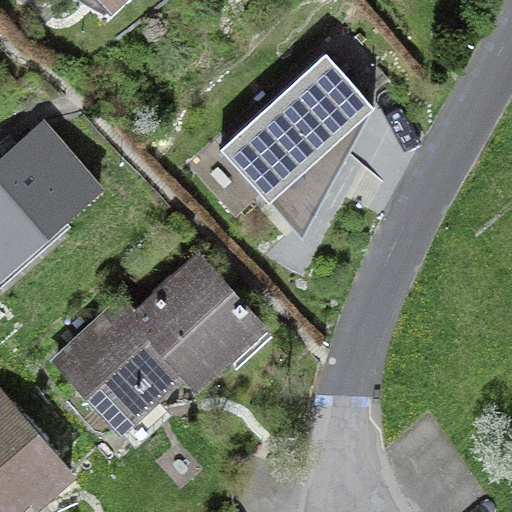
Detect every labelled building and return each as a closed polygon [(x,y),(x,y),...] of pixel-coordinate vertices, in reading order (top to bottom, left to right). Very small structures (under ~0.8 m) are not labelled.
[(95,0),(106,11),(118,0),(95,0)] [(376,95),(325,43),(222,141),(303,233),(376,95)] [(0,156),(0,259),(56,211),(64,221),(99,191),(39,122),(0,156)] [(200,258),(137,315),(184,366),(198,382),(261,324),(200,258)] [(184,366),(137,315),(123,300),(57,362),(119,428),(184,366)] [(70,472),(3,394),(0,396),(0,511),(2,511),(25,492),(34,503),(70,472)] [(186,402),(162,423),(207,469),(229,448),(186,402)] [(162,423),(139,444),(198,505),(220,484),(207,469),(162,423)] [(204,511),(198,505),(139,444),(114,466),(116,469),(156,511),(204,511)] [(156,511),(116,469),(90,494),(106,511),(156,511)]
